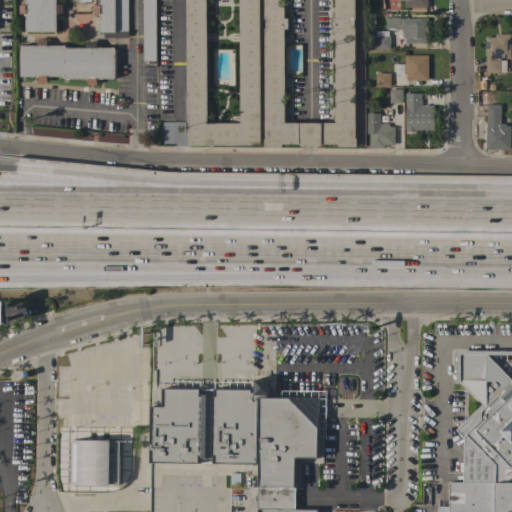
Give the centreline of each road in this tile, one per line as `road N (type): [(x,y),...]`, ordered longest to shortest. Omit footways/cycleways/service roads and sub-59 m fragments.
road 1 (tertiary): [(0,148),(99,160),(511,165)]
road 2 (motorway): [(0,245),(511,252)]
road 3 (tertiary): [(105,315),(190,303),(511,304)]
road 4 (motorway): [(0,266),(272,250)]
road 5 (motorway): [(269,210),(0,179)]
road 6 (motorway): [(269,210),(0,207)]
road 7 (motorway): [(511,213),(269,210)]
road 8 (residential): [(47,334),(40,511)]
road 9 (residential): [(459,165),(457,0)]
